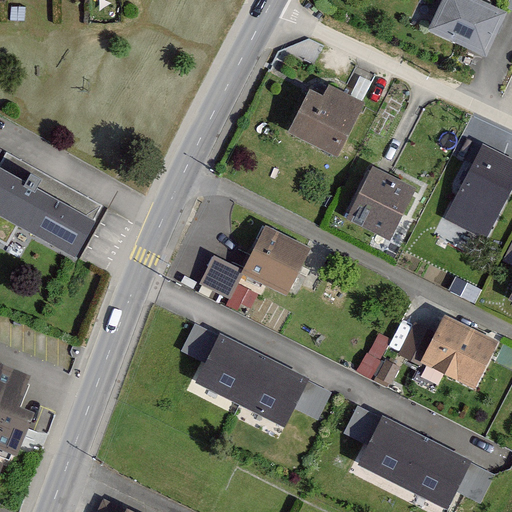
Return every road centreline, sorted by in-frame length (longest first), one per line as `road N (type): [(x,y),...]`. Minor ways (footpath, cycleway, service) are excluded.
road 1 (tertiary): [(270,9),(148,258),(53,511)]
road 2 (residential): [(270,9),(511,125)]
road 3 (unknown): [(100,383),(329,497)]
